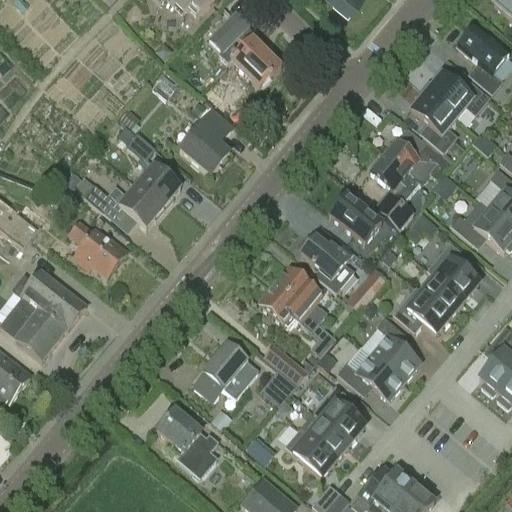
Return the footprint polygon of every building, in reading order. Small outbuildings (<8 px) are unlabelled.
[(147,0),(158,10),(164,3),(181,20),(189,11),(197,19),(215,1),(213,0),(147,0)] [(335,0),(346,8),(352,0),(335,0)] [(511,0),(496,0),(494,3),(498,5),(493,11),(511,27),(511,0)] [(234,21),(208,47),(221,60),(220,62),(228,70),(230,69),(245,52),(248,55),(253,50),(250,47),(254,44),(245,36),(247,34),(234,21)] [(480,73),(471,84),(491,101),(501,89),(491,81),(506,64),(495,55),(499,50),(487,41),(483,45),(473,36),(457,54),(480,73)] [(245,52),(230,69),(258,97),(279,75),(253,50),(248,55),(245,52)] [(171,59),(163,51),(155,60),(163,67),(171,59)] [(427,89),(421,97),(455,126),(465,114),(474,122),(488,105),(468,88),(460,97),(440,81),(431,92),(427,89)] [(221,103),(211,94),(205,101),(215,110),(221,103)] [(447,136),(455,126),(421,97),(415,104),(418,107),(409,118),(429,135),(422,144),(427,148),(441,160),(455,143),(447,136)] [(204,115),(198,109),(191,117),(197,122),(204,115)] [(139,126),(128,117),(121,126),(131,135),(139,126)] [(230,134),(210,117),(178,156),(209,182),(228,160),(216,151),(230,134)] [(151,172),(145,168),(155,156),(136,140),(126,152),(141,164),(137,169),(147,177),(134,192),(163,216),(172,206),(169,204),(177,194),(151,172)] [(453,170),(441,160),(427,148),(421,155),(420,154),(417,158),(412,163),(393,147),(382,161),(417,190),(419,192),(429,180),(439,188),(453,170)] [(507,160),(498,170),(511,180),(511,163),(511,164),(507,160)] [(382,161),(368,178),(389,195),(373,215),(399,236),(412,221),(400,211),(417,190),(382,161)] [(485,213),(485,214),(511,237),(511,205),(511,204),(511,202),(511,189),(497,177),(489,187),(500,196),(485,213)] [(101,219),(110,207),(144,235),(152,225),(154,227),(163,216),(134,192),(126,202),(114,192),(106,202),(83,182),(73,195),(84,204),(83,204),(101,219)] [(442,205),(454,190),(445,182),(432,196),(442,205)] [(344,202),(328,222),(364,251),(380,231),(344,202)] [(0,238),(23,256),(47,224),(26,206),(15,219),(0,207),(0,238)] [(511,237),(485,214),(485,213),(479,208),(463,227),(458,223),(450,233),(471,251),(479,241),(501,259),(505,254),(509,257),(511,253),(511,237)] [(422,220),(402,239),(417,255),(437,235),(422,220)] [(91,240),(78,230),(68,242),(81,252),(71,265),(87,277),(90,274),(105,286),(127,259),(110,245),(108,248),(93,237),(91,240)] [(326,254),(313,243),(298,261),(318,278),(314,284),(335,301),(353,280),(343,271),(347,266),(328,251),(326,254)] [(426,278),(433,284),(434,283),(463,307),(477,290),(462,278),(470,268),(449,250),(441,260),(426,278)] [(0,285),(14,268),(0,256),(0,285)] [(397,265),(389,258),(382,267),(389,274),(397,265)] [(324,320),(314,312),(327,296),(304,277),(298,283),(287,274),(272,293),(317,330),(324,320)] [(10,298),(19,305),(0,329),(0,335),(13,346),(13,347),(39,367),(83,311),(40,278),(32,289),(22,282),(10,298)] [(434,283),(433,284),(421,299),(420,300),(449,324),(463,307),(434,283)] [(362,287),(344,308),(358,319),(375,299),(362,287)] [(309,339),(317,330),(272,293),(257,311),(281,331),(282,330),(285,333),(292,325),(309,339)] [(435,341),(449,324),(420,300),(421,299),(415,294),(400,312),(392,322),(413,340),(421,330),(435,341)] [(361,317),(367,323),(372,322),(377,316),(368,308),(361,317)] [(387,344),(371,362),(403,389),(419,371),(397,352),(405,343),(384,325),(375,335),(387,344)] [(317,330),(309,339),(316,346),(309,355),(319,363),(334,344),(317,330)] [(496,401),(511,382),(511,348),(510,347),(511,345),(511,340),(504,334),(486,355),(496,364),(478,385),(483,389),(480,393),(492,403),(494,399),(496,401)] [(214,406),(222,395),(233,404),(255,376),(225,351),(193,389),(214,406)] [(0,382),(18,396),(29,382),(0,359),(0,382)] [(326,360),(317,371),(327,379),(336,368),(326,360)] [(388,408),(403,389),(371,362),(356,380),(345,371),(336,381),(358,399),(366,389),(388,408)] [(306,380),(288,365),(278,377),(296,392),(306,380)] [(276,379),(266,391),(284,406),(294,394),(276,379)] [(0,416),(6,409),(7,411),(18,396),(0,382),(0,416)] [(498,403),(496,406),(507,415),(510,412),(511,413),(511,382),(496,401),(498,403)] [(320,426),(349,451),(363,434),(348,421),(356,411),(335,393),(312,421),(319,427),(320,426)] [(276,418),(283,424),(291,414),(284,409),(276,418)] [(231,425),(219,415),(209,427),(221,437),(231,425)] [(204,446),(172,418),(155,438),(181,460),(175,466),(198,485),(215,466),(208,460),(217,450),(208,442),(204,446)] [(319,427),(306,442),(305,443),(335,468),(349,451),(320,426),(319,427)] [(320,484),(335,468),(305,443),(306,442),(299,436),(284,454),(320,484)] [(261,453),(254,447),(245,457),(253,463),(261,453)] [(368,492),(350,511),(398,511),(414,494),(412,492),(415,489),(404,479),(401,483),(396,478),(391,484),(381,476),(368,492)] [(296,511),(297,511),(271,491),(262,484),(242,509),(245,511),(296,511)] [(414,494),(398,511),(430,511),(433,509),(428,505),(430,502),(419,492),(416,496),(414,494)] [(329,493),(312,511),(329,511),(339,501),(329,493)] [(339,501),(329,511),(347,511),(349,510),(339,501)]
